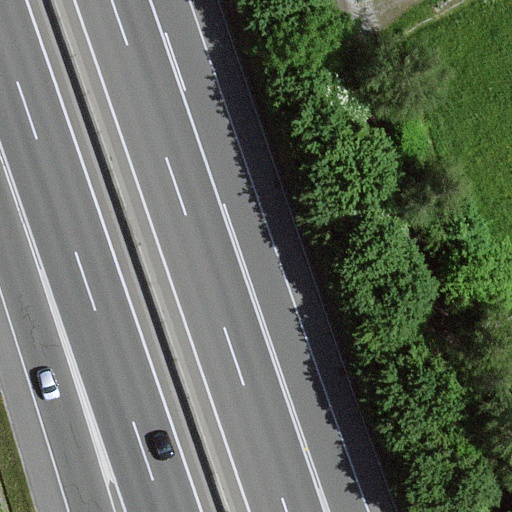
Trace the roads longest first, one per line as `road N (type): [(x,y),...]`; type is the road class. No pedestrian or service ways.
road 1 (motorway): [(0,34),(110,352)]
road 2 (motorway): [(220,308),(112,0)]
road 3 (motorway): [(314,511),(220,308)]
road 4 (motorway): [(287,511),(220,308)]
road 5 (motorway): [(110,352),(163,511)]
road 6 (motorway): [(110,352),(131,511)]
